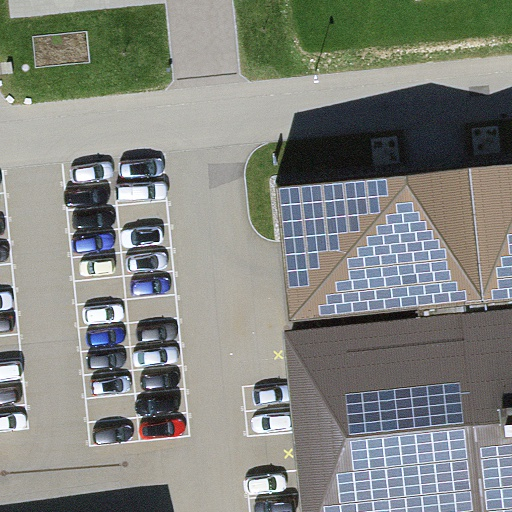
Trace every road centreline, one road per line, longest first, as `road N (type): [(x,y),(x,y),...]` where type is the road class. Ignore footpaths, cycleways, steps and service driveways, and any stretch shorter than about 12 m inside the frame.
road 1 (residential): [(511,92),(0,145)]
road 2 (unknown): [(212,420),(176,127)]
